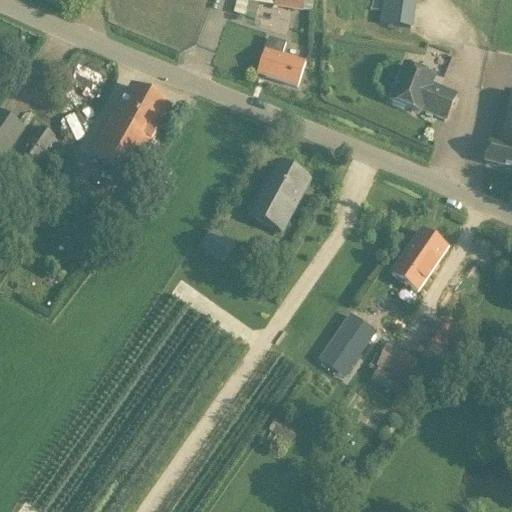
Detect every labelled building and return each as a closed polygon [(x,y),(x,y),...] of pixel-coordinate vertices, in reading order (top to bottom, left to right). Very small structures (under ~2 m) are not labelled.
[(304,0),(250,0),(250,4),(302,13),(304,0)] [(268,41),(256,76),(297,89),(305,65),(281,57),(285,46),(268,41)] [(420,115),(421,113),(445,122),(456,96),(432,86),(435,79),(403,66),(389,102),(420,115)] [(92,158),(130,181),(171,110),(132,88),(92,158)] [(511,96),(501,94),(484,164),(511,171),(511,96)] [(0,113),(0,166),(25,130),(0,113)] [(65,119),(72,142),(84,139),(77,115),(65,119)] [(41,128),(1,187),(14,196),(33,170),(45,178),(54,165),(42,156),(54,138),(41,128)] [(276,165),(247,218),(282,237),(311,184),(276,165)] [(98,200),(87,220),(98,227),(110,207),(98,200)] [(206,232),(195,249),(220,266),(232,249),(206,232)] [(391,276),(417,295),(447,251),(421,233),(391,276)] [(349,372),(377,333),(352,316),(324,355),(349,372)] [(386,349),(375,368),(404,384),(406,381),(414,386),(420,375),(412,370),(415,365),(386,349)] [(377,372),(371,384),(399,399),(405,387),(377,372)]
